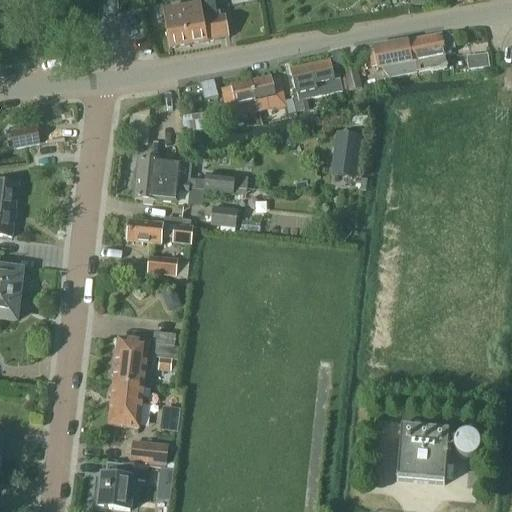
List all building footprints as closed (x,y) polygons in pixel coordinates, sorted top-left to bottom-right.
[(410,0),(412,10),(428,7),(426,0),(410,0)] [(217,21),(214,4),(162,13),(169,50),(228,39),(225,19),(217,21)] [(410,42),(416,75),(429,72),(429,73),(446,70),(444,58),(445,58),(441,37),(410,42)] [(416,75),(410,42),(373,49),(375,59),(369,59),(371,68),(376,67),(377,71),(385,69),(388,81),(416,75)] [(468,74),(479,73),(478,64),(477,60),(466,62),(468,74)] [(308,68),(316,100),(342,94),(339,81),(332,83),(328,63),(308,68)] [(478,64),(479,73),(483,72),(488,71),(486,63),(478,64)] [(348,93),(361,90),(355,65),(343,68),(348,93)] [(308,68),(291,72),(298,104),(294,105),(296,115),(308,113),(305,103),(316,100),(308,68)] [(250,83),(257,113),(285,107),(279,79),(271,80),(270,78),(250,83)] [(227,120),(257,113),(250,83),(230,87),(231,89),(221,91),(227,120)] [(195,120),(182,121),(184,134),(196,132),(195,120)] [(10,135),(13,151),(39,147),(35,130),(10,135)] [(136,181),(189,186),(188,191),(204,193),(232,196),(233,180),(206,177),(205,184),(190,182),(191,167),(138,162),(136,181)] [(177,206),(178,194),(188,196),(188,191),(189,186),(136,181),(134,202),(142,202),(142,206),(151,207),(152,204),(177,206)] [(0,238),(11,240),(14,217),(17,186),(0,184),(0,238)] [(235,231),(237,217),(237,212),(211,210),(209,228),(235,231)] [(162,228),(128,224),(126,243),(160,247),(161,237),(173,238),(172,246),(190,247),(192,231),(174,229),(162,228)] [(175,279),(176,263),(149,260),(147,276),(175,279)] [(0,297),(20,299),(22,288),(24,285),(25,278),(23,276),(23,273),(0,270),(0,297)] [(19,310),(20,299),(0,297),(0,322),(18,325),(18,322),(20,320),(21,313),(19,310)] [(113,384),(143,388),(148,343),(118,340),(114,369),(111,371),(111,377),(113,380),(113,384)] [(176,363),(178,350),(152,347),(150,360),(158,361),(171,362),(176,363)] [(171,362),(158,361),(157,373),(170,375),(171,362)] [(138,430),(143,388),(113,384),(112,388),(109,390),(109,396),(111,400),(110,412),(108,427),(138,430)] [(443,488),(448,436),(400,432),(396,484),(443,488)] [(462,462),(466,463),(470,462),(474,460),(477,458),(478,454),(479,450),(478,446),(476,442),(474,439),(470,438),(466,437),(462,438),(458,439),(456,442),(454,446),(453,450),(454,454),(456,457),(458,460),(462,462)] [(133,445),(130,464),(165,468),(167,449),(133,445)] [(373,482),(374,467),(365,466),(364,481),(373,482)] [(129,511),(132,482),(139,483),(140,469),(121,467),(119,480),(101,478),(97,510),(115,511),(129,511)] [(476,490),(477,476),(467,475),(466,490),(476,490)]
